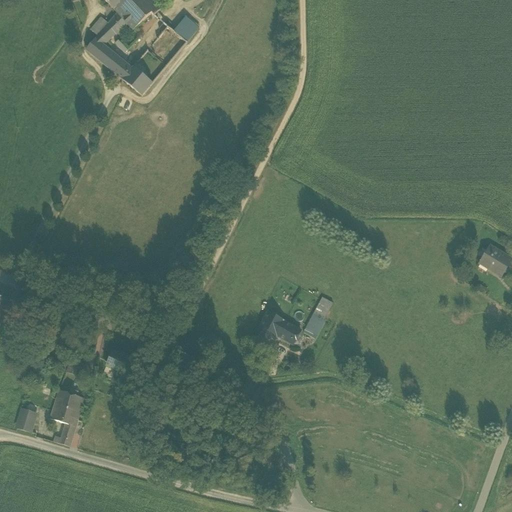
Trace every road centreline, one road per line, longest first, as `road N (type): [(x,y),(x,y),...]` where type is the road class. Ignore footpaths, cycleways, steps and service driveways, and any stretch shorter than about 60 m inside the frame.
road 1 (residential): [(297,510),(290,459),(272,426),(216,377),(0,277)]
road 2 (track): [(300,0),(301,87),(163,349)]
road 3 (residential): [(0,433),(297,510)]
